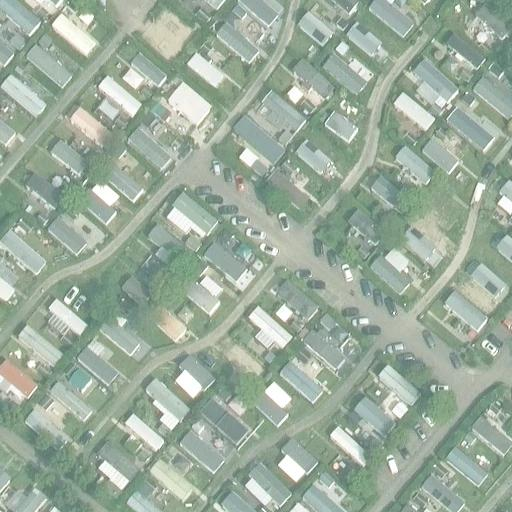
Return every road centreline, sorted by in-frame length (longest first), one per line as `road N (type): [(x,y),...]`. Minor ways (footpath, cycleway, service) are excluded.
road 1 (track): [(78,451),(151,363),(211,338),(355,172),(381,91),(423,32)]
road 2 (track): [(197,511),(251,451),(318,415),(431,292),(462,248),(483,178),(511,137)]
road 3 (track): [(0,338),(42,284),(109,250),(210,148),(276,59),(295,0)]
road 4 (track): [(152,0),(0,175)]
